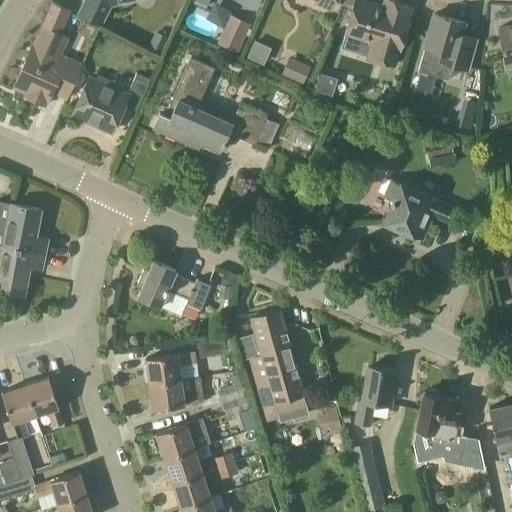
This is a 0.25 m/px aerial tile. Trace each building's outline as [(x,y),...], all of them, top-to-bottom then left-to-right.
[(85,0),(78,14),(100,25),(111,3),(125,0),(85,0)] [(404,39),(411,14),(410,14),(412,6),(392,0),(384,0),(383,6),(363,0),(355,0),(346,34),(373,41),(368,57),(394,65),(399,49),(400,50),(404,39)] [(52,2),(45,20),(61,27),(68,9),(52,2)] [(206,18),(223,26),(231,10),(214,2),(206,18)] [(476,38),(462,34),(465,22),(434,14),(425,46),(418,70),(448,79),(452,64),(467,69),(476,38)] [(230,15),(217,44),(237,53),(250,24),(230,15)] [(511,24),(499,27),(507,64),(511,62),(511,24)] [(67,98),(82,63),(66,57),(65,59),(49,52),(58,32),(42,25),(33,45),(32,45),(16,80),(29,85),(24,97),(45,106),(47,102),(49,102),(53,92),(67,98)] [(169,38),(156,31),(147,49),(160,56),(169,38)] [(265,62),(271,44),(253,39),(248,57),(265,62)] [(197,107),(198,105),(215,67),(192,57),(166,114),(160,112),(153,128),(192,145),(194,139),(221,151),(229,132),(255,144),(264,122),(238,110),(232,123),(197,107)] [(311,66),(289,57),(281,75),(304,84),(311,66)] [(320,71),(315,88),(332,94),(338,76),(320,71)] [(89,77),(73,114),(112,131),(123,105),(136,111),(148,83),(134,77),(127,94),(110,87),(109,81),(100,77),(96,80),(89,77)] [(460,108),(456,124),(468,128),(473,111),(460,108)] [(455,163),(452,146),(427,151),(430,167),(455,163)] [(393,179),(392,181),(386,196),(394,200),(384,222),(413,234),(415,233),(417,229),(425,232),(433,215),(447,221),(453,207),(393,179)] [(3,245),(45,254),(48,239),(35,237),(41,209),(12,203),(7,226),(3,245)] [(30,266),(42,269),(45,254),(3,245),(0,259),(0,289),(24,294),(30,266)] [(200,308),(211,285),(197,279),(195,282),(174,273),(176,269),(154,260),(149,271),(143,269),(138,282),(143,285),(138,296),(160,306),(181,315),(186,301),(200,308)] [(233,278),(223,273),(221,285),(220,285),(218,298),(231,299),(233,286),(231,286),(233,278)] [(286,331),(280,307),(250,315),(261,354),(249,357),(268,420),(283,416),(286,425),(305,420),(302,410),(308,409),(286,331)] [(229,336),(204,340),(207,359),(232,355),(229,336)] [(150,383),(181,378),(179,363),(195,360),(193,351),(170,354),(146,357),(150,383)] [(360,398),(355,423),(370,426),(374,401),(391,404),(394,384),(391,383),(394,371),(368,366),(364,390),(362,398),(360,398)] [(26,384),(36,414),(48,410),(53,426),(64,422),(49,376),(26,384)] [(200,376),(181,378),(150,383),(153,408),(177,405),(204,401),(200,376)] [(243,381),(218,389),(222,402),(247,394),(243,381)] [(26,384),(2,391),(19,442),(9,445),(13,458),(20,479),(32,475),(34,474),(22,437),(40,430),(35,415),(36,414),(26,384)] [(453,433),(454,430),(459,406),(454,405),(455,400),(442,397),(442,394),(424,391),(419,414),(413,444),(437,449),(438,448),(455,451),(451,468),(464,471),(472,438),(453,433)] [(247,394),(222,402),(226,415),(251,408),(247,394)] [(511,404),(511,402),(489,407),(496,440),(497,440),(500,455),(511,452),(511,404)] [(336,407),(324,410),(325,414),(318,416),(321,431),(329,429),(330,434),(342,432),(336,407)] [(190,435),(206,430),(201,417),(180,425),(157,432),(165,458),(194,448),(190,435)] [(380,493),(369,445),(351,448),(363,496),(380,493)] [(173,482),(202,472),(194,448),(165,458),(173,482)] [(64,452),(50,456),(53,464),(66,460),(64,452)] [(232,452),(215,458),(218,467),(235,462),(232,452)] [(501,457),(487,459),(490,481),(504,479),(501,457)] [(0,484),(15,480),(20,479),(13,458),(0,462),(0,468),(2,476),(0,476),(0,484)] [(239,472),(235,462),(218,467),(221,478),(239,472)] [(79,470),(35,484),(40,497),(38,498),(41,507),(42,509),(58,504),(87,493),(79,470)] [(181,507),(211,497),(202,472),(173,482),(181,507)] [(0,499),(19,493),(15,480),(0,484),(0,499)] [(93,511),(87,493),(58,504),(60,511),(93,511)] [(232,511),(231,506),(225,508),(215,511),(211,497),(181,507),(182,511),(232,511)]
